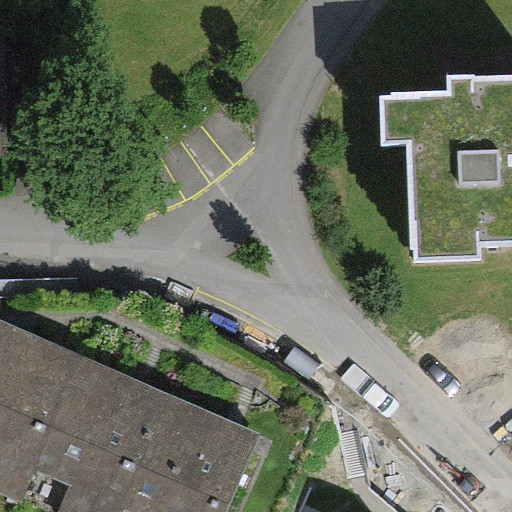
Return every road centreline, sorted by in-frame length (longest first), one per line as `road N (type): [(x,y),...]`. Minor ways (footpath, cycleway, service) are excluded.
road 1 (residential): [(299,308),(511,510)]
road 2 (residential): [(356,0),(307,67),(271,165)]
road 3 (residential): [(0,239),(78,238),(171,255)]
road 4 (residential): [(271,165),(299,308)]
road 5 (residential): [(171,255),(299,308)]
road 6 (residential): [(171,255),(271,165)]
